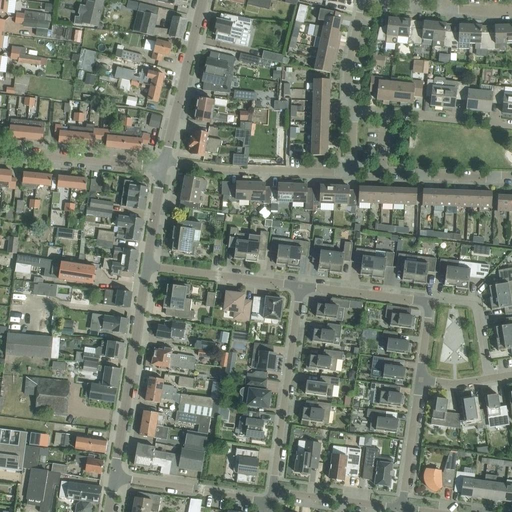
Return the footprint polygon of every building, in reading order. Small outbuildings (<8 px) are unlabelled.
[(87,0),(82,25),(98,29),(103,0),(87,0)] [(248,0),(247,5),(269,10),(270,0),(248,0)] [(140,4),(138,12),(145,13),(140,34),(152,37),(170,39),(171,37),(181,39),(181,38),(182,36),(183,31),(184,29),(185,24),(185,23),(185,22),(185,21),(174,18),(171,30),(154,29),(157,16),(159,8),(146,6),(140,4)] [(324,22),(323,28),(342,32),(342,31),(339,31),(341,20),(340,20),(341,14),(320,9),(317,21),(324,22)] [(24,19),(38,21),(43,21),(45,14),(24,11),(24,14),(16,13),(15,18),(22,19),(24,19)] [(215,41),(234,45),(236,39),(240,40),(242,31),(242,32),(243,30),(250,31),(252,20),(224,15),(223,21),(216,20),(215,25),(213,34),(215,34),(215,35),(216,36),(215,41)] [(396,45),(397,37),(399,19),(388,18),(387,29),(379,28),(376,41),(386,42),(386,44),(396,45)] [(407,44),(414,45),(416,32),(409,31),(410,20),(399,19),(397,37),(408,38),(407,44)] [(422,40),(432,41),(434,23),(435,23),(435,20),(434,20),(425,19),(425,22),(423,22),(422,33),(416,32),(414,45),(421,46),(422,40)] [(43,21),(38,21),(36,36),(48,37),(49,22),(43,21)] [(434,23),(432,41),(432,47),(443,48),(451,49),(452,35),(445,35),(446,24),(435,23),(434,23)] [(451,49),(450,51),(458,52),(458,49),(469,50),(469,44),(470,26),(470,23),(461,23),(460,25),(459,25),(458,36),(452,35),(451,49)] [(481,26),(470,26),(469,44),(475,44),(475,50),(488,50),(488,37),(481,37),(481,26)] [(495,37),(488,37),(488,50),(499,50),(500,51),(501,51),(502,51),(506,51),(506,44),(505,26),(494,26),(495,37)] [(314,37),(321,38),(339,42),(342,32),(323,28),(316,27),(314,37)] [(321,38),(319,48),(337,52),(339,42),(321,38)] [(156,41),(152,60),(161,62),(162,55),(168,57),(171,44),(156,41)] [(25,55),(25,49),(12,47),(11,53),(25,55)] [(319,48),(317,59),(335,63),(337,52),(319,48)] [(86,50),(81,70),(92,72),(96,53),(86,50)] [(120,58),(122,59),(140,63),(142,55),(122,51),(120,58)] [(207,59),(204,70),(224,75),(227,64),(233,65),(235,58),(210,52),(209,59),(207,59)] [(25,55),(11,53),(10,59),(18,60),(18,63),(40,66),(41,58),(34,57),(24,56),(25,55)] [(240,54),(238,62),(258,67),(260,59),(240,54)] [(273,55),(271,61),(281,63),(283,57),(273,55)] [(372,65),(382,66),(384,67),(385,58),(383,57),(373,56),(372,65)] [(335,63),(317,59),(315,70),(330,74),(332,63),(335,64),(335,63)] [(418,73),(427,74),(428,62),(419,61),(418,73)] [(224,75),(204,70),(202,82),(203,82),(203,91),(230,94),(230,88),(222,86),(224,75)] [(164,75),(155,73),(153,72),(148,71),(146,78),(144,85),(150,87),(161,89),(164,75)] [(14,94),(24,95),(25,85),(28,86),(30,76),(15,74),(15,75),(6,73),(5,78),(14,79),(13,88),(7,87),(6,93),(14,94)] [(87,74),(85,84),(93,86),(95,76),(87,74)] [(371,77),(369,92),(377,93),(376,100),(382,101),(388,102),(390,83),(382,82),(382,78),(381,78),(371,77)] [(390,83),(388,102),(400,103),(406,103),(413,104),(413,96),(421,97),(422,87),(423,82),(411,81),(411,85),(397,83),(397,80),(391,79),(390,83)] [(442,107),(445,81),(443,79),(436,79),(434,81),(427,80),(427,84),(426,94),(431,95),(430,106),(435,106),(435,108),(441,109),(442,107)] [(138,89),(139,84),(131,82),(128,81),(121,80),(119,88),(119,90),(129,92),(130,87),(138,89)] [(313,80),(313,91),(329,92),(330,80),(313,80)] [(461,98),(463,83),(445,81),(442,107),(454,108),(455,97),(461,98)] [(466,110),(478,111),(480,92),(469,91),(469,84),(463,83),(461,98),(467,99),(466,110)] [(491,101),(497,102),(499,87),(492,86),(491,93),(480,92),(478,111),(490,112),(491,101)] [(161,89),(150,87),(146,100),(158,103),(161,89)] [(511,114),(511,88),(499,87),(497,102),(503,102),(502,113),(511,114)] [(233,99),(240,100),(253,101),(254,93),(234,91),(233,99)] [(313,91),(313,102),(329,102),(329,92),(313,91)] [(127,96),(125,105),(135,107),(137,98),(127,96)] [(197,99),(195,110),(227,115),(227,113),(225,112),(225,108),(214,106),(214,102),(197,99)] [(313,102),(312,112),(329,113),(329,102),(313,102)] [(227,115),(195,110),(194,121),(210,124),(211,120),(225,123),(227,115)] [(312,112),(312,123),(328,124),(329,113),(312,112)] [(155,116),(153,127),(158,129),(161,117),(155,116)] [(244,122),(244,130),(250,131),(252,117),(240,116),(239,121),(248,121),(248,123),(244,122)] [(9,138),(17,139),(19,120),(10,119),(9,138)] [(17,139),(26,139),(27,120),(19,120),(17,139)] [(26,139),(34,140),(36,121),(27,120),(26,139)] [(36,121),(34,140),(43,141),(44,122),(36,121)] [(312,123),(312,134),(328,135),(328,124),(312,123)] [(95,140),(101,140),(102,130),(93,130),(94,125),(86,124),(86,128),(87,128),(85,145),(94,146),(95,140)] [(58,143),(67,144),(68,133),(66,132),(67,128),(63,127),(63,126),(55,126),(54,136),(59,136),(58,143)] [(67,144),(76,145),(78,127),(70,126),(69,133),(68,133),(67,144)] [(76,145),(85,145),(87,128),(86,128),(78,127),(76,145)] [(106,147),(115,148),(116,131),(109,131),(102,130),(101,140),(106,141),(106,147)] [(244,130),(242,148),(249,149),(250,131),(244,130)] [(115,148),(124,149),(125,132),(116,131),(115,148)] [(190,143),(218,147),(220,148),(222,141),(207,138),(208,134),(205,133),(195,131),(194,135),(191,135),(190,143)] [(124,149),(132,150),(134,133),(125,132),(124,149)] [(134,133),(132,150),(142,151),(142,144),(147,145),(150,136),(143,134),(134,133)] [(312,134),(311,145),(327,145),(328,135),(312,134)] [(218,147),(190,143),(189,151),(192,151),(191,155),(204,157),(205,152),(216,154),(218,147)] [(327,145),(311,145),(311,156),(327,157),(327,145)] [(233,155),(232,166),(243,167),(247,167),(247,166),(248,156),(249,149),(244,148),(243,155),(236,155),(233,155)] [(3,171),(1,188),(15,189),(16,179),(11,179),(12,172),(3,171)] [(37,185),(38,175),(23,173),(22,188),(36,189),(36,184),(37,185)] [(52,176),(38,175),(37,185),(51,186),(52,176)] [(57,187),(72,188),(73,178),(58,177),(57,187)] [(182,181),(181,189),(200,192),(205,193),(205,192),(207,182),(202,181),(202,180),(185,177),(184,182),(182,181)] [(73,178),(72,188),(86,189),(87,180),(73,178)] [(91,180),(90,191),(101,192),(102,181),(91,180)] [(123,191),(122,196),(146,200),(148,188),(146,188),(146,186),(144,184),(124,181),(123,191)] [(236,201),(250,201),(250,181),(242,181),(242,183),(236,183),(236,186),(230,186),(229,186),(229,196),(228,203),(236,203),(236,201)] [(263,204),(271,205),(271,187),(264,187),(264,184),(259,184),(259,182),(250,181),(250,201),(263,202),(263,204)] [(221,195),(229,196),(229,186),(230,186),(230,182),(222,182),(221,195)] [(278,202),(292,203),(292,183),(284,183),(284,185),(278,184),(278,188),(271,187),(271,205),(278,205),(278,202)] [(292,183),(292,203),(305,203),(305,211),(312,211),(313,206),(313,189),(306,189),(306,185),(301,185),(301,183),(292,183)] [(320,189),(313,189),(313,206),(316,206),(320,206),(320,204),(334,204),(334,185),(326,184),(326,186),(320,186),(320,189)] [(343,185),(334,185),(334,204),(347,205),(347,207),(355,208),(356,191),(348,190),(348,187),(343,187),(343,185)] [(358,203),(369,204),(370,188),(359,187),(358,203)] [(369,204),(381,204),(382,188),(370,188),(369,204)] [(381,204),(392,205),(393,189),(382,188),(381,204)] [(200,192),(181,189),(179,196),(181,196),(179,208),(183,209),(183,208),(199,211),(200,207),(200,204),(198,203),(200,192)] [(392,205),(404,205),(405,189),(393,189),(392,205)] [(405,189),(404,205),(416,205),(416,190),(405,189)] [(422,206),(433,206),(434,190),(423,190),(422,200),(422,206)] [(433,206),(445,207),(446,191),(434,190),(433,206)] [(445,207),(457,207),(458,191),(446,191),(445,207)] [(457,207),(467,207),(468,192),(458,191),(457,207)] [(467,207),(479,208),(480,192),(468,192),(467,207)] [(480,192),(479,208),(491,208),(491,202),(492,192),(480,192)] [(146,200),(122,196),(122,201),(121,207),(144,210),(146,200)] [(497,212),(508,212),(509,196),(498,196),(497,212)] [(86,207),(100,209),(112,211),(113,203),(91,200),(90,202),(87,202),(86,207)] [(86,207),(85,215),(99,217),(111,219),(112,211),(100,209),(86,207)] [(118,224),(118,228),(141,232),(143,220),(119,217),(118,224)] [(173,227),(172,239),(199,243),(201,224),(178,221),(177,228),(174,228),(174,227),(173,227)] [(141,232),(118,228),(117,232),(116,238),(139,242),(141,232)] [(245,262),(249,235),(237,234),(238,229),(230,228),(228,247),(235,248),(234,259),(242,260),(245,260),(245,262)] [(98,230),(97,241),(113,243),(114,233),(98,230)] [(249,235),(245,262),(247,262),(247,265),(255,266),(255,263),(257,264),(257,263),(259,251),(266,252),(268,233),(260,232),(260,237),(249,235)] [(9,254),(17,255),(18,239),(10,238),(9,254)] [(287,267),(291,241),(272,238),(270,252),(277,253),(276,265),(284,266),(284,265),(287,266),(287,267)] [(199,243),(172,239),(172,240),(173,240),(173,243),(172,251),(185,253),(185,255),(193,256),(195,248),(198,248),(198,243),(199,243)] [(329,273),(333,246),(322,245),(322,240),(315,239),(312,263),(319,263),(318,268),(317,272),(323,273),(324,273),(324,271),(326,271),(329,271),(329,273)] [(213,254),(220,255),(222,241),(214,240),(213,254)] [(291,241),(287,267),(289,268),(289,270),(297,271),(297,269),(299,269),(300,268),(299,268),(301,256),(308,257),(310,243),(291,241)] [(333,246),(329,273),(342,274),(341,274),(343,261),(350,262),(352,244),(344,243),(343,253),(332,252),(333,246)] [(114,248),(113,259),(136,263),(138,252),(114,248)] [(371,278),(375,251),(356,249),(354,263),(361,264),(360,275),(368,276),(371,276),(371,278)] [(375,251),(371,278),(384,280),(384,279),(383,279),(385,267),(392,268),(394,254),(375,251)] [(413,283),(417,257),(398,254),(396,268),(403,269),(402,281),(410,282),(410,281),(413,282),(413,283)] [(18,256),(15,272),(30,274),(31,267),(45,269),(44,277),(83,283),(92,284),(95,268),(19,256),(18,256)] [(417,257),(413,283),(426,285),(426,284),(425,284),(427,272),(434,273),(436,259),(417,257)] [(136,263),(113,259),(110,275),(131,278),(132,273),(135,274),(136,263)] [(455,289),(458,268),(459,268),(459,262),(440,260),(438,273),(445,274),(444,286),(452,287),(455,287),(455,289)] [(458,268),(455,289),(457,289),(457,291),(465,292),(466,290),(468,290),(467,290),(469,277),(483,279),(488,274),(489,266),(470,263),(469,269),(459,268),(458,268)] [(489,298),(489,299),(511,294),(511,268),(498,271),(500,285),(489,287),(490,295),(491,298),(489,298)] [(42,284),(38,284),(37,296),(51,297),(52,285),(48,285),(42,284)] [(164,296),(164,297),(191,300),(185,299),(186,294),(188,295),(189,286),(181,285),(180,287),(167,285),(166,293),(166,297),(164,296)] [(116,306),(129,308),(132,293),(114,291),(106,290),(105,297),(107,299),(106,305),(100,304),(100,305),(116,307),(116,306)] [(207,293),(206,307),(213,308),(215,294),(207,293)] [(226,293),(224,311),(235,312),(234,319),(248,321),(250,302),(243,301),(244,295),(226,293)] [(511,294),(489,299),(491,311),(492,311),(492,310),(504,308),(505,315),(511,314),(511,294)] [(191,300),(164,297),(163,309),(176,310),(175,317),(193,320),(194,312),(190,311),(191,300)] [(252,308),(250,320),(263,322),(264,319),(271,320),(271,321),(272,323),(273,324),(275,325),(277,324),(278,322),(278,321),(280,321),(280,320),(280,313),(281,313),(281,308),(282,301),(282,300),(281,299),(281,300),(267,298),(266,298),(265,299),(266,299),(264,311),(252,309),(252,308)] [(317,304),(315,317),(336,320),(338,308),(348,309),(349,302),(331,299),(330,306),(317,304)] [(399,315),(400,308),(386,306),(385,318),(390,319),(389,327),(410,330),(411,327),(413,327),(414,319),(412,318),(412,317),(399,315)] [(103,325),(102,332),(113,334),(113,333),(125,334),(128,319),(92,314),(91,323),(103,325)] [(496,339),(496,340),(511,336),(511,317),(506,319),(507,326),(495,328),(496,336),(497,336),(497,339),(496,339)] [(156,336),(156,337),(170,340),(171,336),(174,337),(174,338),(179,339),(179,338),(183,338),(185,324),(165,321),(164,326),(158,326),(157,331),(156,331),(155,336),(156,336)] [(326,331),(313,329),(313,331),(311,331),(310,339),(312,340),(312,342),(333,345),(334,337),(340,338),(341,326),(327,324),(326,331)] [(386,352),(407,355),(407,353),(410,353),(411,344),(408,344),(409,342),(396,341),(397,334),(383,332),(381,344),(387,344),(386,352)] [(6,342),(5,353),(5,356),(50,359),(52,338),(7,335),(6,342)] [(511,336),(496,340),(498,352),(511,349),(511,356),(511,336)] [(194,348),(215,351),(216,343),(195,340),(194,348)] [(98,347),(95,349),(95,354),(84,352),(84,353),(76,352),(75,359),(98,363),(99,356),(122,360),(124,345),(102,341),(101,348),(98,347)] [(254,343),(252,360),(258,360),(257,370),(273,372),(273,370),(274,370),(275,370),(274,361),(275,354),(273,354),(273,352),(270,352),(271,347),(272,347),(272,346),(273,347),(273,346),(254,343)] [(153,356),(153,358),(187,363),(194,364),(195,358),(180,355),(180,356),(172,355),(173,350),(162,348),(161,350),(155,349),(154,356),(153,356)] [(197,357),(210,358),(211,351),(198,349),(197,357)] [(306,370),(314,371),(315,369),(335,372),(337,360),(341,361),(342,353),(324,350),(323,357),(310,356),(309,362),(307,361),(306,370)] [(393,360),(379,358),(373,357),(371,369),(383,371),(382,379),(396,380),(395,384),(401,385),(402,381),(403,381),(405,369),(392,367),(393,360)] [(187,363),(153,358),(152,365),(159,367),(158,369),(169,371),(170,367),(178,368),(193,370),(194,364),(187,363)] [(227,361),(226,368),(225,374),(233,375),(235,362),(227,361)] [(57,362),(57,364),(53,364),(53,370),(65,371),(66,363),(57,362)] [(89,399),(105,402),(114,403),(120,369),(105,367),(102,384),(92,382),(89,399)] [(306,382),(305,395),(331,398),(333,386),(338,387),(339,379),(320,376),(319,383),(306,382)] [(25,384),(24,395),(25,395),(36,396),(35,412),(56,414),(55,417),(66,418),(70,383),(70,381),(26,377),(25,384)] [(178,386),(192,388),(194,379),(179,377),(178,386)] [(243,397),(248,397),(247,405),(249,406),(249,407),(256,408),(256,407),(268,408),(268,406),(269,407),(270,400),(269,400),(270,392),(264,392),(264,389),(265,389),(266,379),(246,377),(245,387),(246,387),(245,389),(244,389),(243,389),(241,390),(240,392),(240,394),(242,396),(243,397)] [(149,378),(147,390),(173,394),(176,394),(177,389),(173,389),(174,387),(163,385),(164,380),(149,378)] [(373,404),(400,408),(400,405),(402,405),(404,397),(401,396),(401,395),(389,393),(390,386),(371,383),(370,391),(375,392),(373,404)] [(173,394),(147,390),(145,401),(160,404),(161,398),(171,400),(173,394)] [(179,405),(212,410),(214,399),(180,394),(179,405)] [(484,397),(488,418),(495,417),(496,422),(508,420),(506,406),(499,407),(497,395),(484,397)] [(430,425),(460,429),(459,422),(458,415),(445,413),(447,400),(434,398),(430,425)] [(473,398),(460,400),(463,414),(464,421),(465,427),(477,425),(477,430),(485,429),(482,410),(475,411),(473,398)] [(214,399),(212,410),(211,414),(218,415),(220,400),(214,399)] [(301,421),(328,424),(331,405),(317,403),(316,410),(303,408),(303,409),(300,409),(299,418),(302,418),(301,421)] [(369,430),(396,434),(398,421),(385,419),(386,412),(367,410),(366,417),(371,418),(369,430)] [(144,411),(142,423),(156,425),(157,420),(162,421),(163,414),(144,411)] [(175,421),(199,425),(197,433),(207,434),(210,417),(177,411),(175,421)] [(243,411),(242,419),(246,420),(245,426),(248,426),(247,430),(246,430),(245,437),(263,439),(264,433),(261,432),(262,428),(263,429),(264,422),(258,421),(259,413),(243,411)] [(156,425),(142,423),(139,436),(160,440),(163,427),(156,425)] [(0,468),(6,469),(9,444),(0,443),(2,429),(0,429),(0,468)] [(186,451),(204,454),(207,434),(197,433),(186,431),(183,450),(186,451)] [(22,471),(25,446),(27,433),(19,432),(17,445),(9,444),(6,469),(22,471)] [(31,433),(30,445),(40,446),(41,434),(31,433)] [(53,445),(68,447),(69,435),(55,433),(53,445)] [(365,436),(364,446),(371,447),(372,437),(365,436)] [(77,437),(75,449),(95,452),(105,453),(105,452),(106,451),(106,448),(106,447),(106,446),(106,441),(97,440),(77,437)] [(317,469),(318,463),(320,444),(306,442),(304,453),(297,452),(296,455),(294,456),(294,460),(296,462),(294,472),(301,473),(302,475),(306,476),(308,474),(309,474),(310,468),(317,469)] [(138,444),(136,455),(171,461),(169,475),(178,477),(179,468),(181,456),(154,452),(155,447),(138,444)] [(25,446),(22,471),(23,469),(32,470),(31,481),(35,482),(34,488),(30,487),(28,505),(29,499),(42,501),(40,511),(51,511),(55,485),(59,486),(61,473),(52,472),(37,470),(40,448),(25,446)] [(357,478),(361,450),(347,448),(346,457),(332,455),(329,479),(336,480),(336,482),(341,482),(342,480),(344,481),(344,474),(348,475),(348,476),(357,478)] [(385,486),(389,487),(390,477),(392,476),(393,472),(391,471),(392,464),(378,462),(380,450),(366,448),(362,479),(371,480),(372,478),(375,479),(374,485),(378,485),(378,487),(384,488),(385,486)] [(236,482),(237,482),(254,484),(255,485),(259,452),(237,449),(236,449),(233,471),(234,473),(237,474),(236,482)] [(181,456),(179,468),(201,472),(204,454),(186,451),(183,450),(182,450),(181,456)] [(456,457),(457,452),(450,452),(444,472),(444,473),(441,473),(440,472),(426,470),(425,471),(424,472),(424,474),(424,476),(423,477),(423,478),(424,479),(424,481),(424,482),(425,484),(426,486),(427,487),(428,488),(430,490),(431,491),(433,492),(435,492),(441,488),(441,485),(444,485),(445,488),(452,490),(456,457)] [(161,474),(169,475),(171,461),(136,455),(134,466),(151,469),(151,465),(163,467),(161,474)] [(85,471),(91,472),(101,474),(103,462),(94,461),(94,459),(76,456),(75,463),(86,465),(85,471)] [(67,466),(53,464),(52,472),(61,473),(66,474),(67,466)] [(460,496),(472,497),(474,481),(475,475),(456,472),(454,492),(461,493),(460,496)] [(482,499),(493,500),(495,483),(496,476),(485,475),(484,482),(482,499)] [(472,497),(482,499),(484,482),(474,481),(472,497)] [(102,488),(69,483),(62,482),(60,498),(82,501),(81,504),(79,506),(77,511),(89,511),(90,508),(88,505),(88,502),(100,504),(102,488)] [(493,500),(504,502),(506,485),(495,483),(493,500)] [(150,511),(152,511),(158,511),(161,496),(140,493),(140,499),(135,498),(133,509),(150,511)] [(191,499),(188,511),(199,511),(202,500),(191,499)]
